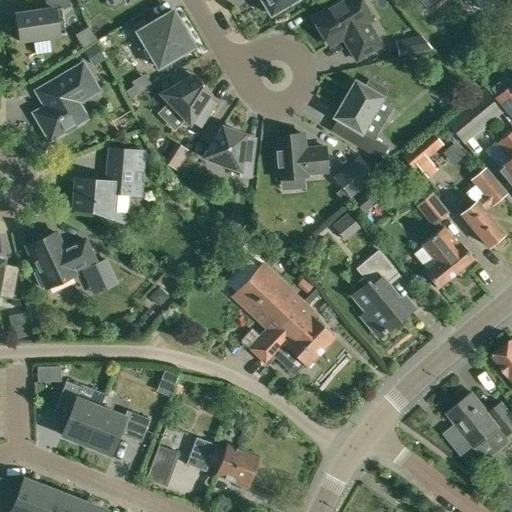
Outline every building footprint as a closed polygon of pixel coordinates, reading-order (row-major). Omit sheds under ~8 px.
[(34,37),(35,40),(49,38),(48,35),(65,32),(61,7),(71,5),(69,0),(45,0),(47,9),(17,13),(17,12),(15,12),(20,40),(21,40),(21,39),(34,37)] [(268,8),(271,13),(293,0),(257,0),(263,11),(268,8)] [(348,43),(357,59),(382,44),(368,21),(373,18),(361,0),(341,0),(313,17),(330,44),(346,35),(350,42),(348,43)] [(418,0),(410,0),(411,0),(419,11),(424,7),(420,2),(418,0)] [(474,0),(483,10),(494,0),(474,0)] [(133,23),(158,67),(194,45),(173,9),(148,24),(143,17),(133,23)] [(396,43),(400,57),(431,49),(420,38),(396,43)] [(105,58),(97,44),(87,50),(95,64),(105,58)] [(39,120),(50,139),(66,130),(67,132),(76,127),(75,125),(88,117),(74,95),(95,82),(83,62),(36,90),(50,113),(39,120)] [(189,123),(191,122),(191,121),(192,120),(202,126),(217,105),(206,98),(210,93),(192,74),(188,78),(182,66),(169,75),(174,85),(160,93),(162,96),(163,96),(189,123)] [(496,102),(511,120),(511,78),(508,73),(487,90),(496,102)] [(151,85),(147,78),(126,90),(130,97),(151,85)] [(347,138),(381,157),(388,146),(375,138),(394,104),(382,98),(387,89),(370,79),(366,85),(355,79),(347,94),(347,93),(342,102),(334,116),(353,127),(347,138)] [(444,121),(463,144),(501,112),(482,89),(444,121)] [(236,175),(252,177),(257,137),(255,136),(254,141),(244,140),(245,134),(221,125),(218,129),(208,123),(199,137),(209,143),(201,157),(239,170),(239,173),(236,172),(236,175)] [(511,130),(496,143),(509,158),(497,168),(511,186),(511,130)] [(418,166),(427,178),(437,170),(427,158),(443,145),(430,131),(401,156),(404,160),(413,170),(418,166)] [(274,135),(277,177),(308,175),(308,172),(328,171),(325,145),(305,147),(304,133),(274,135)] [(74,208),(129,212),(130,193),(141,194),(142,183),(135,182),(137,167),(143,168),(145,150),(110,147),(107,180),(76,177),(74,208)] [(332,177),(351,198),(376,176),(358,154),(332,177)] [(403,178),(413,170),(404,160),(395,168),(403,178)] [(459,214),(487,247),(503,234),(483,209),(490,203),(491,205),(506,193),(485,169),(471,180),(475,185),(466,192),(474,202),(459,214)] [(368,186),(352,200),(362,212),(379,198),(368,186)] [(415,205),(431,224),(437,219),(447,210),(439,201),(434,196),(431,192),(415,205)] [(331,225),(344,241),(360,228),(347,212),(331,225)] [(215,241),(222,234),(212,224),(205,231),(215,241)] [(424,273),(436,288),(473,258),(460,243),(457,245),(441,227),(419,245),(434,264),(424,273)] [(45,284),(46,287),(76,273),(74,269),(95,259),(86,238),(64,248),(56,231),(48,235),(47,231),(33,237),(35,241),(27,245),(39,271),(35,272),(41,286),(45,284)] [(375,322),(383,332),(409,311),(388,285),(400,276),(377,249),(355,268),(367,282),(352,295),(366,311),(361,316),(370,327),(375,322)] [(119,281),(108,258),(95,264),(106,287),(119,281)] [(285,346),(306,366),(333,338),(312,318),(317,313),(262,261),(229,296),(264,328),(247,347),(266,365),(285,346)] [(296,286),(306,295),(313,288),(303,279),(296,286)] [(168,298),(159,289),(150,298),(159,307),(168,298)] [(146,326),(155,316),(149,310),(139,320),(146,326)] [(9,317),(11,326),(27,323),(25,313),(9,317)] [(511,340),(491,357),(511,382),(511,340)] [(35,381),(49,381),(49,367),(35,368),(35,381)] [(61,435),(85,444),(100,407),(76,398),(80,387),(65,381),(54,411),(68,416),(61,435)] [(498,427),(506,437),(511,432),(511,414),(502,401),(488,412),(473,392),(446,413),(460,431),(449,439),(462,455),(473,446),(473,447),(498,427)] [(100,407),(85,444),(109,454),(118,433),(129,438),(138,415),(126,410),(123,416),(100,407)] [(186,463),(205,470),(207,465),(213,446),(214,444),(203,440),(200,448),(192,445),(186,463)] [(226,444),(223,450),(217,468),(214,474),(247,486),(259,456),(226,444)] [(179,453),(158,445),(150,467),(170,475),(179,453)] [(34,511),(44,486),(23,478),(16,497),(0,491),(0,511),(34,511)] [(57,511),(65,494),(44,486),(34,511),(57,511)] [(81,511),(85,502),(65,494),(57,511),(81,511)] [(105,511),(106,510),(85,502),(81,511),(105,511)]
